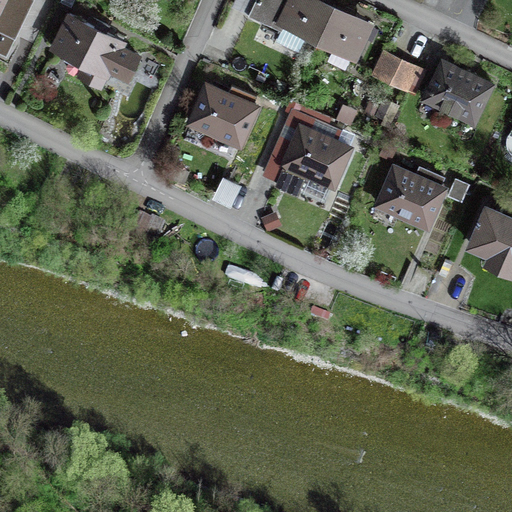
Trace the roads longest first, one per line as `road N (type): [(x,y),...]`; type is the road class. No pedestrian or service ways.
road 1 (residential): [(511,347),(398,308),(135,180)]
road 2 (residential): [(215,0),(135,180)]
road 3 (residential): [(135,180),(0,112)]
road 4 (residential): [(389,0),(511,60)]
